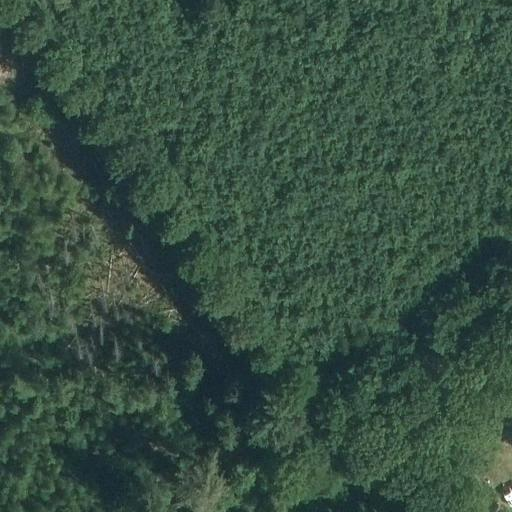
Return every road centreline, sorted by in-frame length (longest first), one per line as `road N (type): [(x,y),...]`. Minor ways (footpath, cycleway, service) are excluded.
road 1 (track): [(511,229),(304,390)]
road 2 (track): [(304,390),(160,511)]
road 3 (track): [(344,451),(474,346)]
